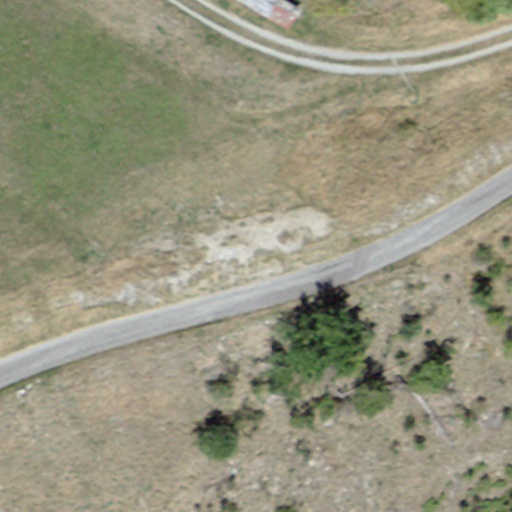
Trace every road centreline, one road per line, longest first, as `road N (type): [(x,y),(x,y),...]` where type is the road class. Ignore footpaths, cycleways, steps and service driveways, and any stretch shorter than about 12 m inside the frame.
road 1 (track): [(511,175),(399,241),(74,338),(0,368)]
road 2 (track): [(511,39),(417,63),(345,62),(195,0)]
